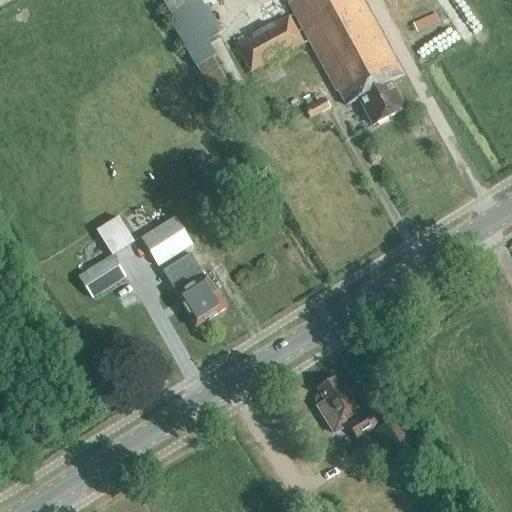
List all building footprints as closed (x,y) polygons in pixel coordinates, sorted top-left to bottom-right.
[(207,71),(228,61),(214,30),(222,27),(210,0),(175,0),(179,6),(207,71)] [(391,87),(402,81),(405,79),(360,0),(300,0),(288,7),(300,28),(295,31),(289,20),(238,49),(252,75),(304,46),(299,37),(303,35),(328,81),(337,97),(338,96),(348,112),(360,105),(374,131),(405,114),(391,87)] [(118,219),(98,232),(113,256),(133,243),(118,219)] [(157,266),(192,246),(175,219),(141,239),(157,266)] [(125,279),(112,257),(79,278),(92,299),(125,279)] [(196,330),(227,310),(206,276),(204,277),(194,261),(167,278),(177,294),(174,296),(196,330)] [(358,437),(379,424),(370,410),(362,415),(338,377),(320,389),(327,400),(318,406),(335,433),(349,424),(358,437)] [(396,420),(376,432),(394,462),(415,449),(396,420)]
